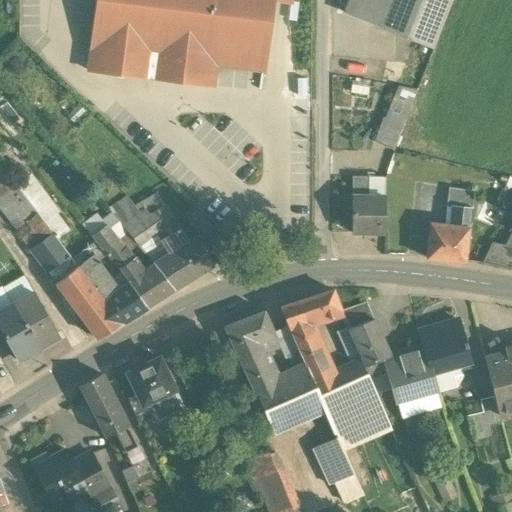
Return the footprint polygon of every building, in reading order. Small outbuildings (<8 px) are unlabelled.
[(97,0),(88,70),(212,87),(214,67),(214,66),(263,71),(272,2),(271,0),(97,0)] [(348,0),(343,15),(376,28),(386,0),(348,0)] [(386,0),(376,28),(432,50),(451,0),(386,0)] [(389,100),(409,108),(416,90),(395,86),(389,100)] [(371,141),(393,149),(409,108),(389,100),(381,120),(380,119),(371,141)] [(0,179),(0,197),(15,186),(7,174),(0,179)] [(59,211),(31,174),(15,186),(42,221),(51,233),(69,257),(81,246),(56,213),(59,211)] [(383,234),(383,177),(351,177),(351,234),(383,234)] [(42,221),(15,186),(0,197),(0,207),(16,229),(21,225),(26,221),(32,229),(42,221)] [(471,193),(447,188),(445,206),(451,207),(469,209),(471,193)] [(139,213),(125,197),(106,208),(110,214),(123,228),(137,219),(135,216),(139,213)] [(187,243),(163,204),(143,217),(152,232),(156,230),(163,240),(162,241),(170,253),(187,243)] [(218,225),(197,205),(184,213),(199,237),(218,225)] [(469,209),(451,207),(448,227),(466,229),(469,209)] [(97,214),(83,225),(91,235),(105,224),(102,221),(97,214)] [(102,221),(105,224),(91,235),(98,244),(104,251),(116,241),(126,232),(123,228),(110,214),(102,221)] [(152,232),(143,217),(138,221),(146,236),(152,232)] [(137,219),(123,228),(126,232),(136,243),(146,236),(138,221),(137,219)] [(21,225),(27,233),(32,229),(26,221),(21,225)] [(27,233),(22,237),(31,249),(51,233),(42,221),(32,229),(27,233)] [(448,227),(429,224),(424,258),(462,263),(466,229),(448,227)] [(69,257),(51,233),(31,249),(56,281),(77,267),(74,263),(69,257)] [(170,253),(153,264),(153,265),(174,290),(213,266),(195,238),(187,243),(170,253)] [(116,241),(104,251),(107,255),(118,268),(129,258),(123,251),(116,241)] [(98,244),(74,263),(77,267),(83,275),(99,262),(107,255),(104,251),(98,244)] [(481,265),(511,271),(511,247),(504,246),(492,244),(481,265)] [(153,265),(143,271),(129,258),(118,268),(128,282),(134,291),(146,307),(174,290),(153,265)] [(99,262),(83,275),(93,288),(109,276),(99,262)] [(83,275),(77,267),(56,281),(83,317),(77,322),(84,331),(90,326),(98,337),(120,324),(93,288),(83,275)] [(120,288),(119,289),(109,276),(93,288),(120,324),(146,307),(134,291),(126,296),(120,288)] [(332,290),(279,308),(293,341),(314,331),(310,322),(340,311),(332,290)] [(58,336),(32,292),(28,295),(12,305),(37,348),(58,336)] [(365,302),(341,310),(348,326),(372,319),(365,302)] [(37,348),(12,305),(0,311),(0,331),(1,334),(16,360),(37,348)] [(263,311),(229,325),(224,327),(247,376),(268,367),(257,342),(275,334),(263,311)] [(372,319),(348,326),(356,345),(360,356),(365,365),(387,355),(372,319)] [(456,320),(419,331),(431,373),(468,362),(464,348),(466,347),(464,343),(463,343),(456,320)] [(348,326),(337,331),(345,350),(356,345),(348,326)] [(314,331),(293,341),(297,351),(303,365),(325,415),(329,424),(341,449),(350,445),(390,429),(368,378),(363,366),(361,362),(332,374),(331,370),(314,331)] [(356,345),(345,350),(350,360),(360,356),(356,345)] [(511,345),(504,348),(505,353),(484,358),(493,398),(498,416),(511,412),(511,345)] [(422,346),(388,356),(387,355),(365,365),(363,366),(368,378),(379,375),(378,372),(386,370),(395,400),(435,389),(422,346)] [(297,351),(289,355),(293,364),(295,363),(297,367),(303,365),(297,351)] [(152,360),(144,363),(145,365),(126,373),(136,392),(142,404),(146,402),(156,421),(183,407),(158,358),(152,361),(152,360)] [(268,367),(247,376),(274,436),(325,415),(303,365),(297,367),(273,378),(268,367)] [(126,428),(100,374),(79,385),(105,438),(114,433),(126,428)] [(136,392),(124,398),(135,419),(146,413),(142,404),(136,392)] [(493,398),(480,401),(483,413),(467,417),(473,442),(489,438),(487,427),(499,423),(498,416),(493,398)] [(126,428),(114,433),(124,451),(135,446),(126,428)] [(255,439),(242,444),(248,459),(261,453),(255,439)] [(343,504),(362,496),(337,442),(315,452),(330,486),(334,484),(343,504)] [(248,459),(242,444),(236,447),(242,461),(248,459)] [(72,464),(65,450),(48,459),(45,454),(30,462),(53,505),(83,489),(85,488),(72,464)] [(282,465),(275,468),(268,451),(261,453),(248,459),(269,511),(272,511),(297,502),(282,465)] [(109,485),(92,453),(72,464),(85,488),(83,489),(87,496),(109,485)] [(429,467),(445,505),(459,499),(443,461),(429,467)] [(109,485),(87,496),(94,509),(115,498),(109,485)] [(11,511),(1,487),(0,487),(0,511),(11,511)] [(511,511),(511,493),(511,492),(495,500),(500,511),(511,511)] [(301,511),(297,502),(272,511),(301,511)]
